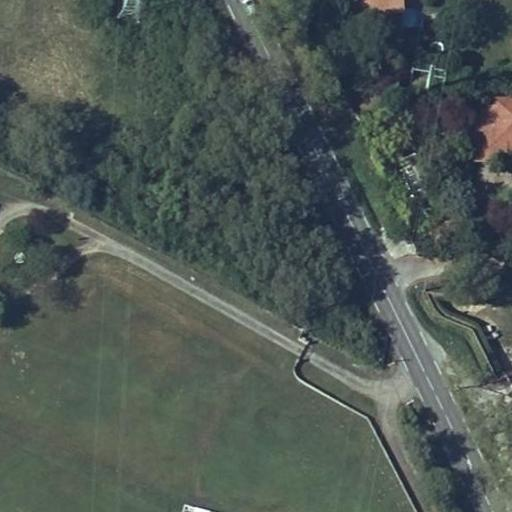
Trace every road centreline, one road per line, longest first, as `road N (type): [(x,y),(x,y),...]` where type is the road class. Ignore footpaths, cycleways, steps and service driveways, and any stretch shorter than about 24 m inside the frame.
road 1 (secondary): [(235,0),(495,511)]
road 2 (unknown): [(0,211),(23,196),(77,220),(371,382),(422,367)]
